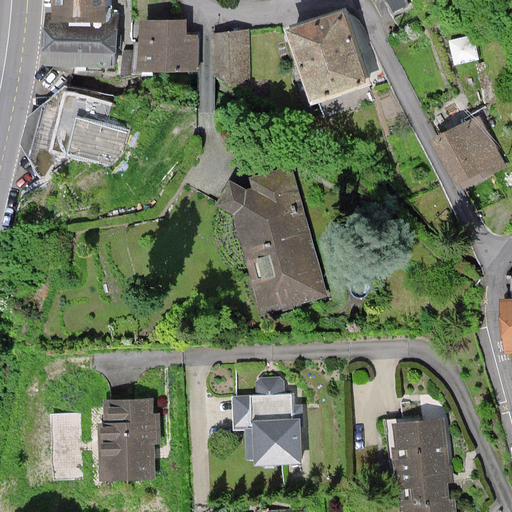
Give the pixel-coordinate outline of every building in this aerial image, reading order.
[(113,0),(65,0),(65,18),(65,29),(112,30),(113,21),(113,0)] [(121,21),(113,21),(112,30),(65,29),(65,18),(54,17),(53,72),(120,73),(121,21)] [(342,17),(298,32),(321,102),(365,88),(342,17)] [(190,24),(144,25),(145,79),(202,78),(201,39),(190,39),(190,24)] [(252,88),(249,31),(213,33),(217,90),(252,88)] [(106,102),(66,92),(59,119),(50,151),(114,168),(124,130),(100,124),(106,102)] [(489,120),(442,140),(463,191),(510,171),(489,120)] [(262,176),(229,185),(263,311),(325,295),(290,169),(262,176)] [(257,392),(233,393),(234,425),(248,425),(249,457),(261,457),(261,462),(307,460),(305,402),(295,403),(295,391),(286,392),(286,381),(280,376),(261,376),(257,381),(257,392)] [(152,400),(101,401),(103,478),(154,477),(152,400)] [(442,420),(394,425),(404,511),(452,511),(452,507),(449,483),(442,420)]
